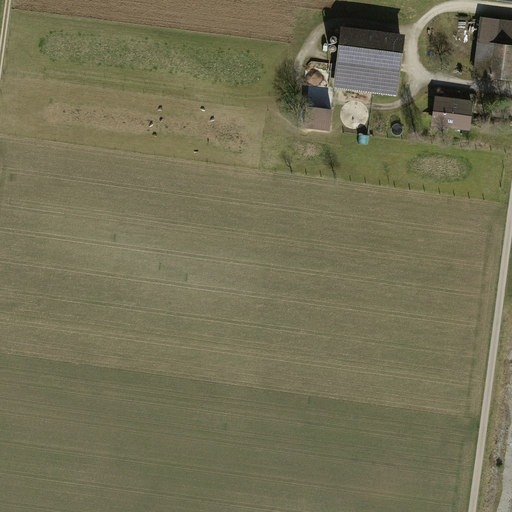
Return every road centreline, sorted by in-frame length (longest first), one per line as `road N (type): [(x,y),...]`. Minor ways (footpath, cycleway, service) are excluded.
road 1 (track): [(418,31),(340,17),(306,42),(291,76),(312,97),(387,108),(408,102),(433,79)]
road 2 (track): [(511,214),(473,511)]
road 3 (track): [(511,11),(456,6),(425,18),(413,40),(419,69),(433,79)]
